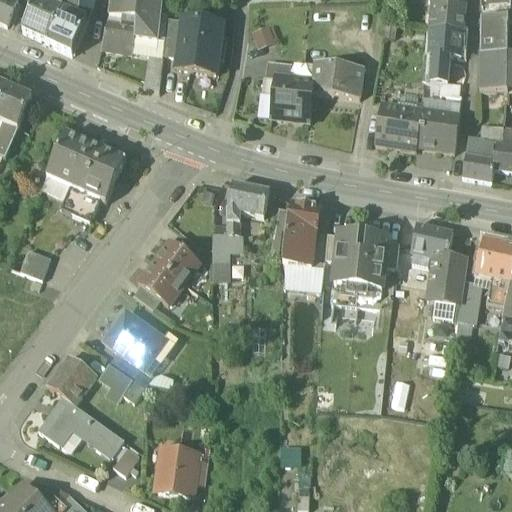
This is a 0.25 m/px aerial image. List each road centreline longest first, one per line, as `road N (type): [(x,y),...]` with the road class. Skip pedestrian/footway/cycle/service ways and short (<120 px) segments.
road 1 (residential): [(197,143),(53,348),(0,408)]
road 2 (secondary): [(197,143),(298,174),(511,218)]
road 3 (secondary): [(0,62),(197,143)]
road 4 (residential): [(0,459),(115,511)]
